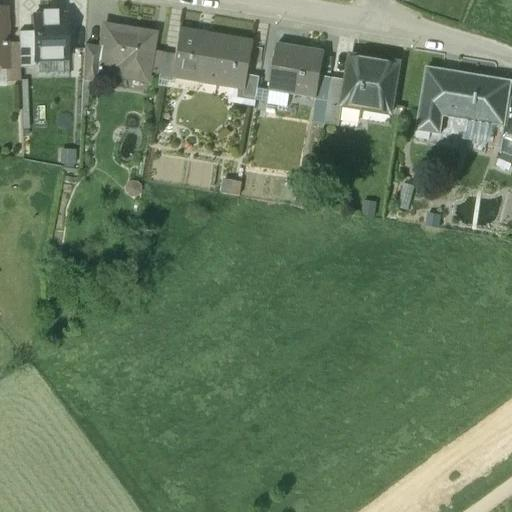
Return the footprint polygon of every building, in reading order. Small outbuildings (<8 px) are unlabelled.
[(42,17),(32,17),(33,33),(33,61),(34,61),(67,61),(66,17),(56,17),(56,13),(42,13),(42,17)] [(153,36),(104,28),(101,48),(98,64),(126,68),(125,79),(146,82),(153,36)] [(179,30),(173,60),(171,76),(173,76),(210,83),(218,36),(179,30)] [(19,69),(34,68),(34,61),(33,61),(33,33),(18,33),(19,44),(19,69)] [(254,42),(218,36),(210,83),(238,88),(246,89),(248,77),(254,42)] [(19,44),(6,44),(7,70),(6,70),(6,82),(20,82),(19,69),(19,44)] [(306,50),(296,48),(295,48),(278,45),(277,45),(270,88),(291,89),(290,95),(316,99),(316,100),(317,100),(321,77),(325,53),(324,52),(324,53),(307,50),(306,50)] [(101,48),(84,46),(83,82),(95,84),(98,64),(101,48)] [(399,65),(351,57),(347,82),(346,82),(342,106),(360,109),(361,103),(392,108),(399,65)] [(173,60),(162,58),(158,81),(171,84),(173,76),(170,76),(171,76),(173,60)] [(68,77),(67,61),(34,61),(34,68),(34,78),(68,77)] [(498,81),(425,70),(415,132),(436,135),(440,115),(491,123),(498,81)] [(248,77),(246,89),(238,88),(236,100),(256,103),(260,79),(248,77)] [(332,79),(321,77),(317,100),(316,103),(328,105),(333,80),(332,79)] [(346,82),(333,80),(328,111),(341,113),(342,106),(346,82)] [(511,86),(511,83),(498,81),(491,123),(490,126),(505,127),(511,95),(511,86)] [(511,95),(505,127),(503,137),(511,140),(511,95)]
